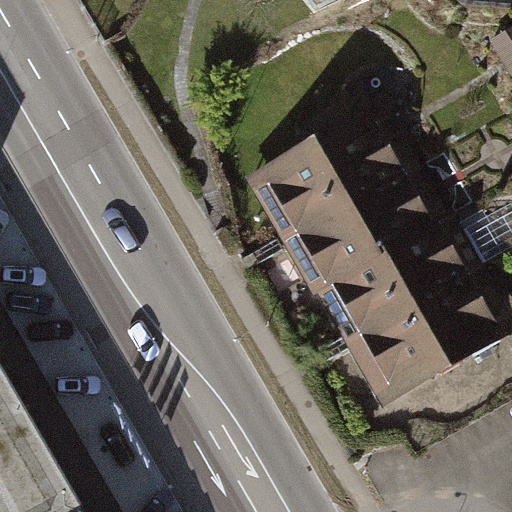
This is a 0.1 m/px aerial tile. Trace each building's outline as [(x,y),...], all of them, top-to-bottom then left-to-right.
[(250,179),(283,235),(399,166),(374,124),(390,115),(381,101),(250,179)] [(283,235),(317,291),(432,223),(406,180),(422,170),(414,157),(399,166),(283,235)] [(317,291),(350,347),(465,278),(439,235),(454,225),(447,213),(432,223),(317,291)] [(350,347),(383,402),(499,334),(473,291),(489,281),(481,269),(465,278),(350,347)] [(0,511),(77,511),(0,380),(0,511)]
